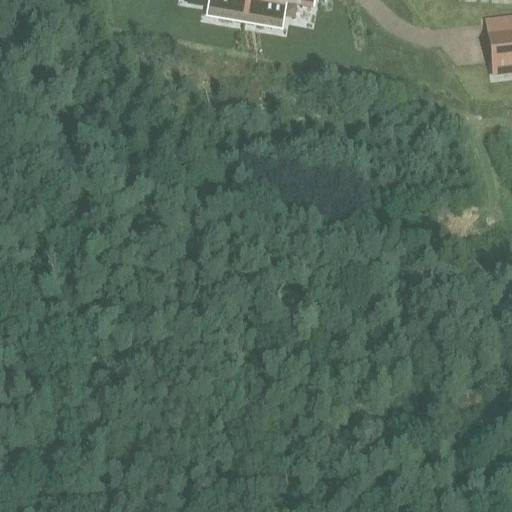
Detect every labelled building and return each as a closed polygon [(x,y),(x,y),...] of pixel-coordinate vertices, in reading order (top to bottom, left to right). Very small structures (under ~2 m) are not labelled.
[(211,0),(210,9),(220,10),(232,13),(234,2),(234,0),(211,0)] [(262,0),(261,7),(260,18),(272,21),(281,22),(285,3),(312,8),(313,0),(262,0)] [(220,10),(218,19),(244,24),(248,5),(234,2),(232,13),(220,10)] [(248,5),(244,24),(270,29),(272,21),(260,18),(261,7),(248,5)] [(497,39),(487,41),(492,77),(511,74),(511,22),(495,25),(497,39)]
